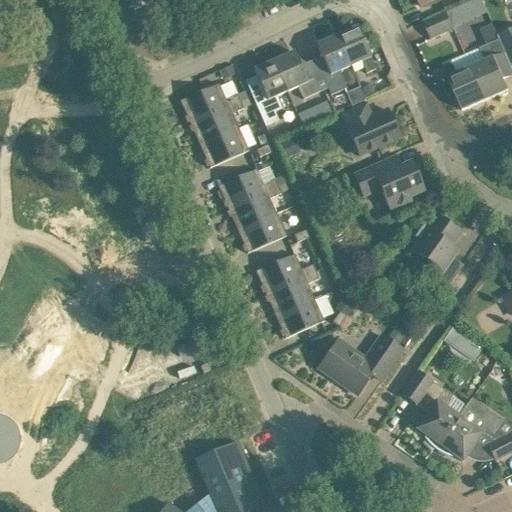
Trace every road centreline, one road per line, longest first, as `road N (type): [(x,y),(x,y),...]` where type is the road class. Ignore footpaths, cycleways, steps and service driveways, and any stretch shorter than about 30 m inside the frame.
road 1 (residential): [(259,365),(127,86)]
road 2 (residential): [(308,0),(127,86)]
road 3 (residential): [(451,150),(373,0)]
road 4 (residential): [(323,511),(259,365)]
road 5 (residential): [(363,428),(259,365)]
